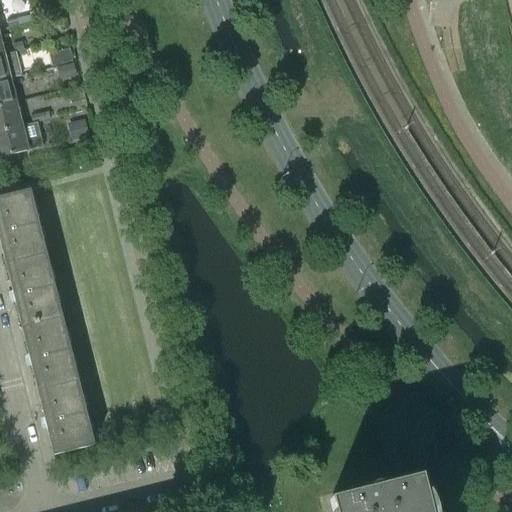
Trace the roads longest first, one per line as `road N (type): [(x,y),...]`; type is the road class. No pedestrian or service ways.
road 1 (secondary): [(396,315),(303,182),(215,0)]
road 2 (secondary): [(396,315),(511,461)]
road 3 (residential): [(42,510),(0,337)]
road 4 (secondary): [(511,435),(396,315)]
road 5 (residential): [(42,510),(192,473)]
